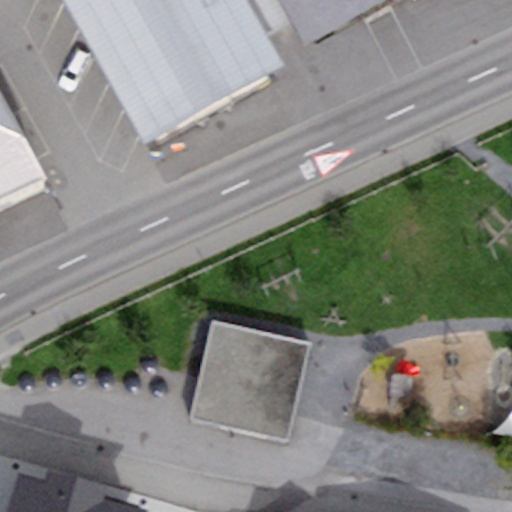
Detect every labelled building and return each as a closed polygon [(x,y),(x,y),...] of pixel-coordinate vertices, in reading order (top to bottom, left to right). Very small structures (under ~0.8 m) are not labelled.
[(60,0),(143,147),(287,67),(249,0),(60,0)] [(280,0),(305,45),(388,0),(280,0)] [(0,212),(51,182),(0,100),(0,212)] [(308,344),(212,322),(190,417),(286,439),(308,344)] [(44,483),(19,475),(7,511),(143,511),(106,500),(109,490),(48,471),(44,483)]
